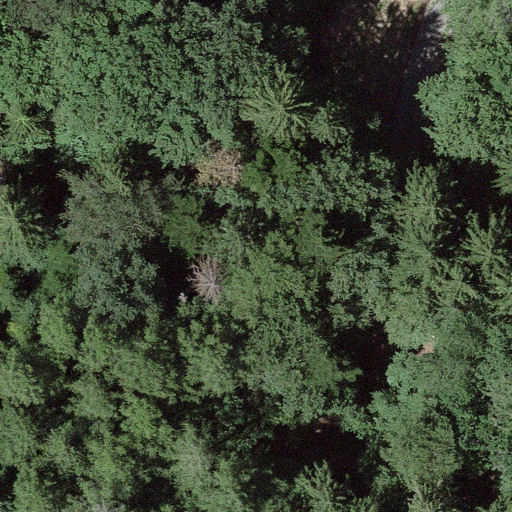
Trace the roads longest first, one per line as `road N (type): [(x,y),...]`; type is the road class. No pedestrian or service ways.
road 1 (track): [(455,0),(418,96),(400,402),(272,511)]
road 2 (track): [(511,488),(400,402)]
